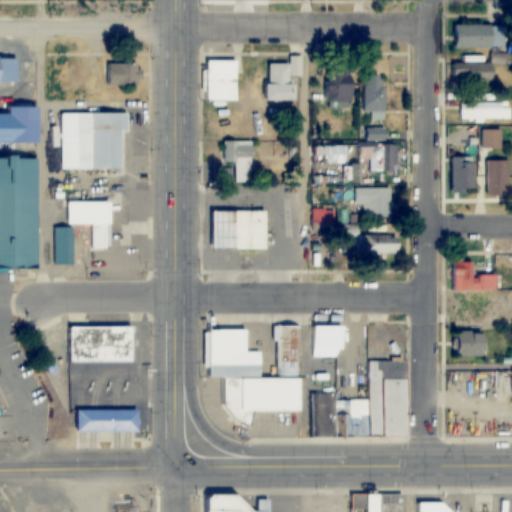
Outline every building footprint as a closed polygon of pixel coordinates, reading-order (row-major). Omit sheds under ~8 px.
[(487,48),(487,25),(451,25),(451,48),(487,48)] [(260,102),(289,101),(289,77),(301,76),(301,57),(289,57),(289,64),(266,64),(266,84),(260,84),(260,102)] [(17,58),(0,58),(0,84),(17,85),(17,58)] [(234,101),(234,61),(203,61),(203,101),(234,101)] [(121,71),(130,77),(136,69),(127,63),(121,71)] [(492,63),(449,63),(449,82),(492,82),(492,63)] [(383,76),(362,76),(362,113),(371,113),(371,120),(383,120),(383,76)] [(325,109),(347,109),(347,83),(325,83),(325,109)] [(508,102),(458,103),(459,120),(508,119),(508,102)] [(40,107),(2,107),(2,143),(40,143),(40,107)] [(59,114),(59,170),(124,170),(124,132),(128,132),(128,114),(59,114)] [(383,128),(364,128),(364,141),(383,141),(383,128)] [(481,130),(481,148),(500,148),(500,130),(481,130)] [(251,142),(224,142),(224,163),(233,163),(233,183),(251,183),(251,142)] [(386,144),(356,144),(356,153),(370,153),(370,172),(386,172),(386,144)] [(449,192),(473,192),(473,157),(449,157),(449,192)] [(0,268),(38,269),(39,158),(0,158),(0,268)] [(508,161),(485,161),(485,196),(508,196),(508,161)] [(342,182),(361,182),(361,164),(342,164),(342,182)] [(367,204),(367,219),(390,219),(390,189),(353,189),(353,201),(345,201),(345,203),(329,203),(329,204),(367,204)] [(89,249),(111,249),(111,202),(68,202),(68,224),(89,224),(89,249)] [(333,227),(333,210),(312,210),(312,227),(333,227)] [(209,211),(260,211),(260,249),(209,248),(209,211)] [(54,265),(73,265),(73,228),(54,228),(54,265)] [(396,255),(396,236),(356,236),(356,255),(396,255)] [(471,275),(471,262),(451,262),(451,291),(494,291),(494,275),(471,275)] [(483,311),(482,293),(458,294),(458,311),(483,311)] [(341,349),(341,326),(311,326),(311,349),(341,349)] [(69,327),(133,327),(133,360),(69,359),(69,327)] [(208,331),(243,332),(243,350),(259,350),(259,377),(208,376),(208,331)] [(480,332),(452,332),(452,355),(480,355),(480,332)] [(335,436),(405,437),(405,361),(367,361),(367,400),(336,400),(335,436)] [(309,417),(332,417),(332,394),(309,394),(309,417)] [(79,410),(136,411),(135,430),(78,429),(79,410)]
